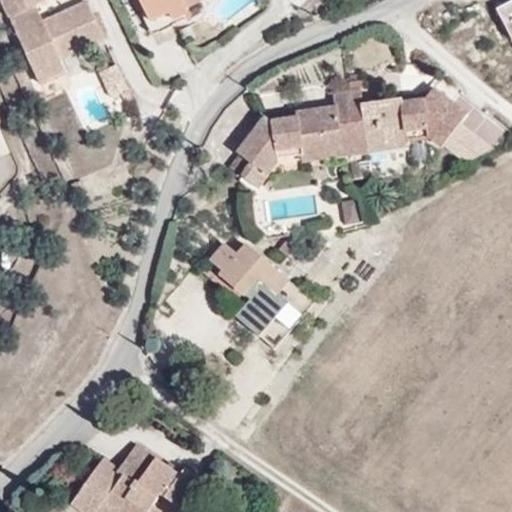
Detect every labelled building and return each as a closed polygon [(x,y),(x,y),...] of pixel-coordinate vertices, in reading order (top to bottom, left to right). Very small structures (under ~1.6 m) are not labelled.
[(0,0),(0,5),(23,57),(51,44),(43,27),(88,6),(85,0),(0,0)] [(511,0),(507,0),(495,5),(511,43),(511,0)] [(111,64),(99,39),(85,46),(97,70),(111,64)] [(116,74),(111,64),(97,70),(101,80),(116,74)] [(350,126),(346,80),(333,81),(331,96),(334,126),(350,126)] [(362,80),(346,80),(350,126),(363,125),(362,97),(362,80)] [(405,97),(362,97),(363,125),(376,127),(377,140),(398,140),(414,139),(426,157),(468,123),(436,92),(426,104),(405,105),(405,97)] [(334,126),(331,96),(295,98),(296,108),(260,108),(255,102),(223,126),(226,129),(250,159),(268,147),(293,147),(294,139),(318,140),(318,127),(334,126)] [(353,156),(353,157),(398,157),(398,140),(377,140),(376,127),(363,125),(350,126),(353,156)] [(295,157),(353,157),(353,156),(350,126),(334,126),(318,127),(318,140),(294,139),(293,147),(295,157)] [(250,159),(226,129),(211,141),(235,169),(250,159)] [(256,235),(218,202),(207,213),(193,200),(173,225),(209,255),(215,247),(224,254),(206,275),(231,296),(259,264),(243,250),(256,235)] [(286,262),(256,235),(243,250),(259,264),(231,296),(246,309),(286,262)] [(96,461),(86,454),(67,480),(91,498),(107,477),(120,488),(112,497),(134,511),(173,511),(175,510),(151,493),(155,485),(146,477),(150,471),(172,488),(185,485),(201,467),(178,449),(173,455),(132,425),(114,448),(112,450),(120,457),(115,462),(108,458),(96,461)] [(99,436),(86,454),(96,461),(108,458),(115,462),(120,457),(112,450),(114,448),(99,436)] [(107,477),(91,498),(110,511),(134,511),(112,497),(120,488),(107,477)]
